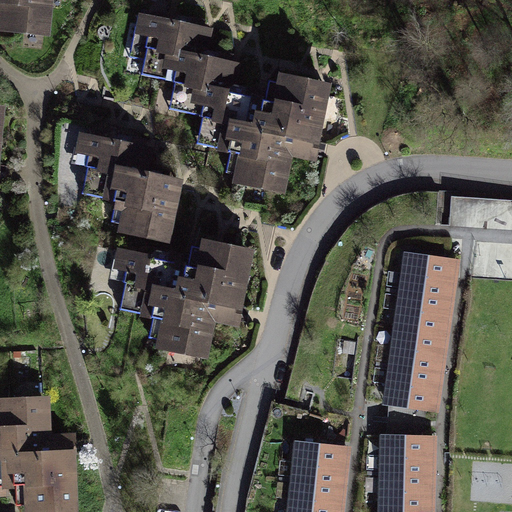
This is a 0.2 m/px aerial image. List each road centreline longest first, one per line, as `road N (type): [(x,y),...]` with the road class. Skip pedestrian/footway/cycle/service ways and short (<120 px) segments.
road 1 (residential): [(511,177),(397,176),(360,189),(316,228),(270,367)]
road 2 (residential): [(270,367),(240,378),(212,412),(197,511)]
road 3 (residential): [(270,367),(233,511)]
